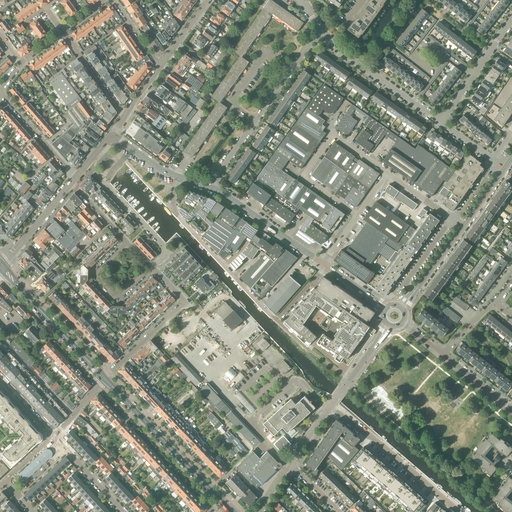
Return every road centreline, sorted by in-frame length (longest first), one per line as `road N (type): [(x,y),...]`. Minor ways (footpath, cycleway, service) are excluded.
road 1 (residential): [(208,186),(385,308)]
road 2 (tertiary): [(401,307),(504,167)]
road 3 (residential): [(458,511),(329,406)]
road 4 (residential): [(103,376),(185,300),(151,266)]
road 5 (secondary): [(211,491),(103,376)]
road 6 (residential): [(439,121),(319,30)]
road 7 (residential): [(151,266),(164,251),(86,164)]
road 8 (residential): [(127,240),(96,271),(97,280),(121,294),(151,266)]
